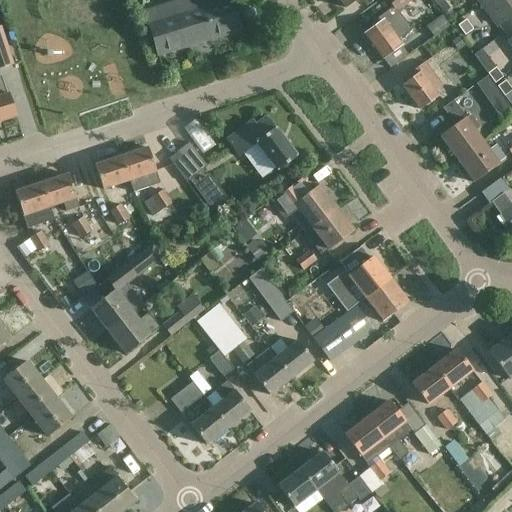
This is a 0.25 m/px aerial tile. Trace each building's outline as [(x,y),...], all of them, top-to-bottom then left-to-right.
[(229,1),(228,0),(203,0),(146,18),(157,55),(239,30),(230,0),(229,1)] [(338,0),(345,9),(357,0),(338,0)] [(386,0),(392,8),(396,13),(398,11),(413,0),(386,0)] [(511,0),(485,0),(480,4),(497,26),(511,14),(511,0)] [(378,24),(364,35),(382,60),(398,48),(400,47),(397,41),(403,37),(412,30),(398,11),(396,13),(392,8),(375,20),(378,24)] [(465,20),(457,26),(464,36),(472,30),(465,20)] [(0,69),(10,66),(12,65),(0,29),(0,69)] [(458,39),(451,44),(457,53),(465,47),(458,39)] [(441,87),(423,64),(413,71),(416,75),(402,86),(420,110),(438,97),(434,92),(441,87)] [(495,68),(487,74),(494,84),(503,78),(495,68)] [(0,121),(16,116),(9,94),(7,95),(2,80),(1,75),(0,75),(0,121)] [(511,91),(505,81),(497,87),(511,107),(511,105),(511,91)] [(456,125),(464,119),(452,102),(443,108),(456,125)] [(439,137),(456,160),(481,142),(474,132),(480,128),(470,115),(439,137)] [(252,121),(226,141),(238,158),(250,149),(255,145),(276,172),(280,169),(296,157),(274,129),(266,118),(256,126),(252,121)] [(481,142),(456,160),(473,183),(498,165),(497,163),(504,157),(496,146),(489,152),(481,142)] [(207,167),(188,143),(176,153),(188,169),(194,176),(207,167)] [(120,157),(128,181),(132,192),(159,183),(147,148),(120,157)] [(176,153),(169,159),(186,182),(189,180),(194,176),(188,169),(176,153)] [(102,190),(128,181),(120,157),(94,166),(102,190)] [(67,175),(41,183),(49,208),(63,203),(66,211),(78,207),(67,175)] [(212,178),(196,190),(205,202),(221,190),(212,178)] [(311,227),(311,228),(335,209),(318,186),(309,193),(300,181),(270,203),(280,215),(286,211),(303,233),(311,227)] [(49,208),(41,183),(14,193),(26,229),(53,220),(49,208)] [(170,205),(171,204),(162,191),(143,202),(152,217),(159,212),(170,205)] [(511,217),(511,207),(503,194),(491,203),(505,223),(511,217)] [(129,218),(120,205),(109,212),(118,225),(129,218)] [(353,232),(335,209),(311,228),(320,239),(312,245),(320,256),(353,232)] [(82,218),(72,225),(80,238),(91,231),(82,218)] [(48,246),(40,232),(30,239),(38,252),(48,246)] [(269,253),(260,241),(248,250),(256,261),(269,253)] [(152,243),(128,262),(139,276),(163,257),(152,243)] [(316,260),(309,251),(295,261),(302,270),(316,260)] [(345,271),(327,285),(330,283),(335,289),(332,292),(347,312),(365,299),(389,281),(372,258),(356,270),(348,275),(345,271)] [(293,312),(260,269),(248,279),(280,322),(293,312)] [(87,272),(74,281),(83,295),(96,287),(87,272)] [(389,281),(365,299),(370,306),(382,322),(407,304),(389,281)] [(108,333),(132,314),(131,313),(141,305),(125,284),(115,292),(114,291),(90,310),(108,333)] [(203,310),(192,295),(176,307),(180,312),(162,325),(170,336),(203,310)] [(218,305),(196,323),(208,338),(208,339),(213,345),(223,357),(232,351),(243,342),(245,340),(218,305)] [(254,307),(243,316),(250,325),(261,316),(254,307)] [(323,331),(312,339),(317,346),(329,362),(373,330),(361,314),(355,307),(323,331)] [(138,321),(132,314),(108,333),(125,355),(159,328),(148,313),(138,321)] [(315,319),(303,327),(312,339),(323,331),(315,319)] [(0,346),(9,340),(0,329),(0,346)] [(511,378),(511,341),(510,338),(490,353),(489,352),(488,353),(509,381),(511,378)] [(268,349),(267,349),(290,379),(312,361),(297,341),(275,358),(268,349)] [(244,342),(232,351),(242,364),(254,355),(244,342)] [(205,351),(210,357),(209,359),(223,377),(233,370),(223,357),(213,345),(205,351)] [(268,396),(290,379),(267,349),(245,366),(268,396)] [(433,368),(449,388),(471,371),(455,351),(433,368)] [(17,399),(41,381),(26,362),(2,380),(17,399)] [(427,405),(449,388),(433,368),(411,385),(427,405)] [(17,399),(32,418),(56,400),(41,381),(17,399)] [(203,396),(192,382),(170,400),(180,413),(203,396)] [(222,400),(212,408),(227,428),(249,411),(237,395),(234,391),(226,382),(214,391),(222,400)] [(491,396),(481,383),(459,400),(491,442),(501,434),(496,427),(504,421),(487,399),(491,396)] [(56,400),(32,418),(47,437),(71,419),(56,400)] [(389,402),(366,419),(389,448),(398,461),(408,453),(407,452),(398,441),(404,436),(411,431),(404,422),(401,418),(389,402)] [(205,413),(190,426),(205,445),(227,428),(212,408),(205,413)] [(457,422),(447,410),(436,418),(446,431),(457,422)] [(389,448),(366,419),(344,436),(366,465),(389,448)] [(425,426),(414,435),(429,453),(440,445),(425,426)] [(81,432),(62,448),(81,472),(85,469),(81,464),(93,454),(85,445),(89,442),(81,432)] [(0,462),(5,470),(0,473),(0,489),(30,466),(7,437),(0,442),(0,462)] [(493,492),(452,442),(444,449),(484,499),(493,492)] [(81,472),(62,448),(43,462),(50,471),(57,466),(62,471),(73,462),(81,472)] [(359,501),(370,493),(358,477),(347,486),(322,453),(300,470),(315,490),(331,511),(339,511),(357,498),(359,501)] [(389,473),(379,461),(358,477),(370,493),(380,486),(377,482),(389,473)] [(50,471),(43,462),(24,477),(31,486),(50,471)] [(98,492),(97,493),(112,511),(121,511),(135,501),(108,468),(91,482),(98,492)] [(290,503),(293,507),(315,490),(300,470),(277,487),(290,503)] [(18,482),(0,495),(0,500),(4,508),(26,491),(18,482)] [(112,511),(97,493),(78,507),(82,511),(112,511)]
